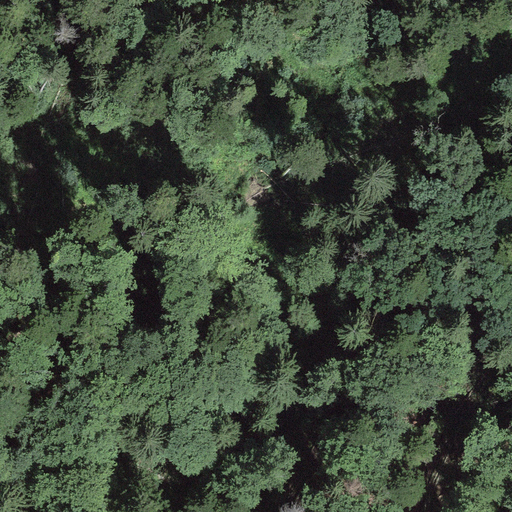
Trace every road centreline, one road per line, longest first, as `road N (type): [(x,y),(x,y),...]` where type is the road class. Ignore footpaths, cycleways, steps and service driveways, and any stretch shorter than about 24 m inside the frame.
road 1 (track): [(511,488),(457,406),(481,137),(511,65)]
road 2 (track): [(502,86),(372,97),(310,88),(226,0)]
